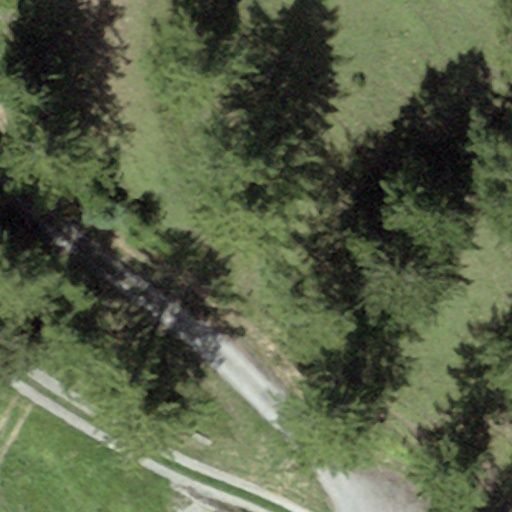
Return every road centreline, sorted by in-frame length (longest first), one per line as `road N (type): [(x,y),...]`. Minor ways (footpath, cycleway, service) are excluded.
road 1 (track): [(355,511),(180,297),(42,214),(0,152)]
road 2 (track): [(0,373),(272,511)]
